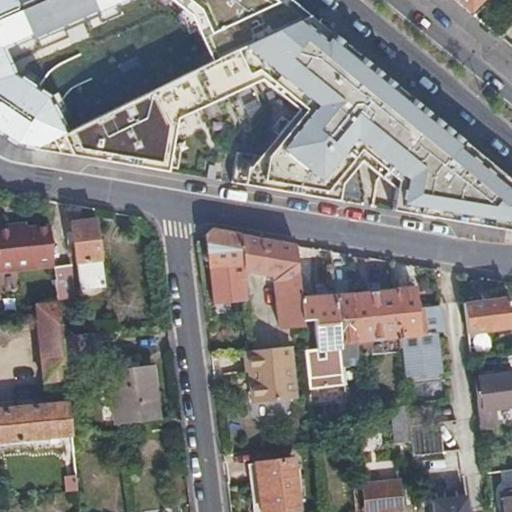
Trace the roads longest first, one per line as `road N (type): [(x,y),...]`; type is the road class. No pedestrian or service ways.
road 1 (residential): [(511,258),(174,204)]
road 2 (residential): [(210,511),(174,204)]
road 3 (unknown): [(448,248),(482,493)]
road 4 (primary): [(344,0),(511,143)]
road 5 (residential): [(174,204),(0,173)]
road 6 (primary): [(511,98),(395,0)]
